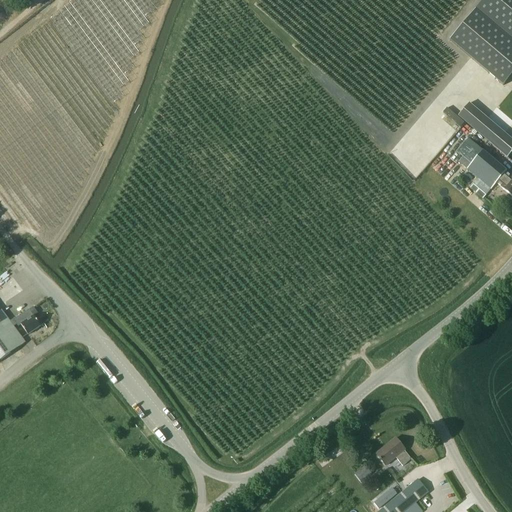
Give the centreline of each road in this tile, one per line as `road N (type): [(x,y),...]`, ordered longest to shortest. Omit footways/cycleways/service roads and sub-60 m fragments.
road 1 (unclassified): [(194,463),(78,320)]
road 2 (unclassified): [(252,480),(397,367)]
road 3 (unclassified): [(485,511),(434,411),(397,367)]
road 4 (unclassified): [(397,367),(511,266)]
road 5 (unclassified): [(78,320),(0,228)]
